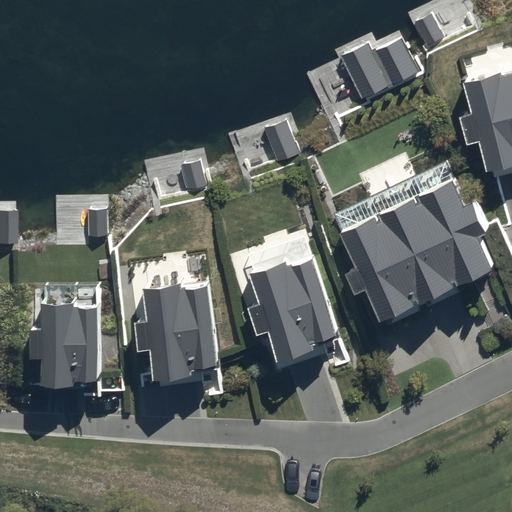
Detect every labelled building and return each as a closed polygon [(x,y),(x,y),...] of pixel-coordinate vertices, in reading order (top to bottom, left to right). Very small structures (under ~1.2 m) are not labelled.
[(418,21),(429,46),(446,39),(435,14),(418,21)] [(403,40),(377,53),(393,85),(419,72),(403,40)] [(373,45),(345,59),(364,99),(393,85),(377,53),(373,45)] [(511,71),(466,83),(475,119),(463,122),(471,154),(484,150),(491,176),(511,170),(511,71)] [(267,132),(277,161),(297,154),(288,125),(267,132)] [(183,164),(190,193),(211,188),(204,159),(183,164)] [(465,204),(446,163),(330,216),(353,266),(343,270),(354,294),(368,287),(382,316),(491,265),(476,232),(489,226),(476,199),(465,204)] [(88,207),(87,237),(109,237),(109,207),(88,207)] [(0,213),(0,243),(16,243),(16,213),(0,213)] [(343,347),(312,259),(253,280),(263,309),(252,313),(264,346),(273,343),(282,368),(343,347)] [(210,282),(148,292),(165,392),(227,382),(210,282)] [(40,365),(40,391),(76,392),(76,385),(98,385),(98,314),(77,314),(77,305),(42,305),(42,334),(31,334),(30,365),(40,365)]
